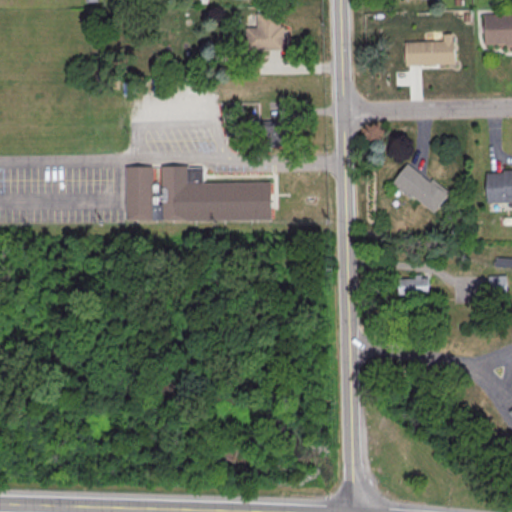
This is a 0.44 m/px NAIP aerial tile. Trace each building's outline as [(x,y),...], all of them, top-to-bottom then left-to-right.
[(257,15),(281,15),(281,28),(285,28),(285,53),(247,53),(247,30),(257,30),(257,15)] [(485,16),(511,15),(511,48),(503,49),(503,46),(485,47),(485,16)] [(406,44),(456,43),(456,66),(406,68),(406,44)] [(258,124),(288,123),(289,150),(270,150),(270,136),(258,137),(258,124)] [(392,185),(408,166),(430,184),(433,180),(452,194),(435,215),(413,198),(411,201),(392,185)] [(273,220),(128,222),(128,168),(205,167),(205,184),(272,183),(273,220)] [(487,176),(504,176),(504,173),(511,172),(511,204),(488,205),(487,176)] [(489,279),(507,278),(508,297),(490,298),(489,279)] [(399,282),(430,280),(430,294),(419,295),(420,302),(410,303),(410,297),(400,298),(399,282)]
